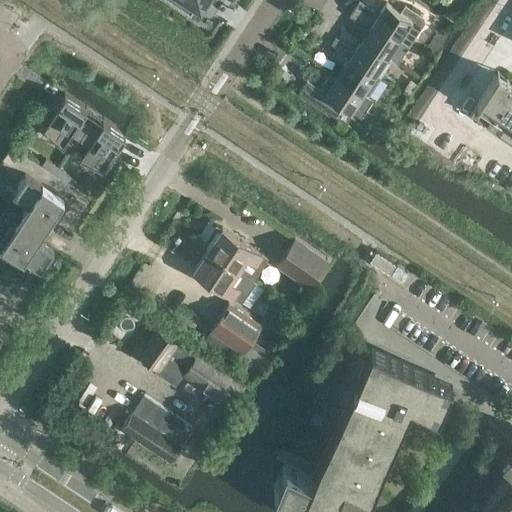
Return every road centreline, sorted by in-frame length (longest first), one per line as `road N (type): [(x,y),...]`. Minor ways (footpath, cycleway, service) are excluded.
road 1 (unclassified): [(0,419),(170,160)]
road 2 (residential): [(511,162),(458,127),(452,112),(511,21)]
road 3 (residential): [(511,374),(384,289)]
road 4 (secondary): [(112,511),(0,436)]
